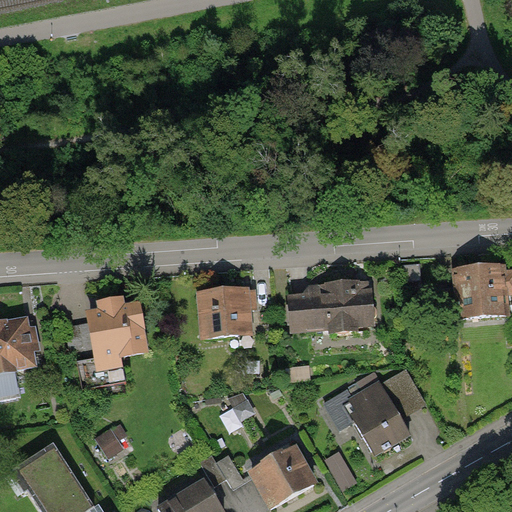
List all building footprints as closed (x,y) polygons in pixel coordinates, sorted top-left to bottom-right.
[(505,267),(453,272),(457,323),(509,319),(505,267)] [(373,332),(369,283),(285,291),(290,340),(373,332)] [(251,293),(197,297),(201,346),(255,341),(251,293)] [(138,305),(84,314),(92,367),(147,359),(138,305)] [(30,322),(0,327),(0,377),(39,371),(30,322)] [(344,405),(374,460),(412,439),(402,421),(426,408),(405,371),(344,405)] [(93,511),(53,449),(12,474),(36,511),(93,511)] [(294,449),(247,477),(267,511),(272,511),(316,487),(294,449)] [(217,511),(202,484),(156,510),(157,511),(217,511)]
